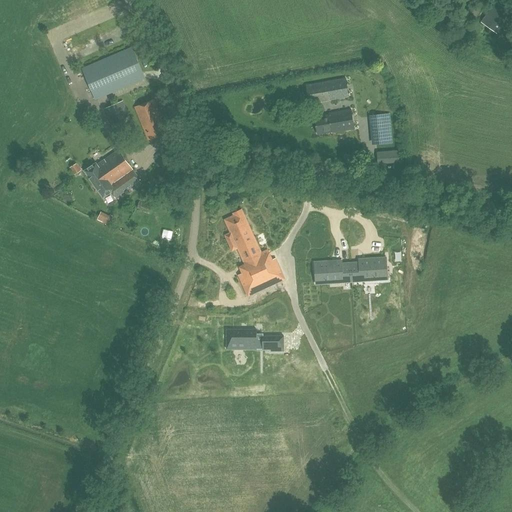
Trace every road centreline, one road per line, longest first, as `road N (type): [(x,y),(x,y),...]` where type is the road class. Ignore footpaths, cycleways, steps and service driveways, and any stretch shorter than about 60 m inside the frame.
road 1 (unclassified): [(83,511),(184,284),(196,225),(194,138)]
road 2 (unclassified): [(511,214),(194,138)]
road 3 (track): [(294,284),(295,304),(379,473),(420,511)]
road 4 (unclassified): [(194,138),(137,0)]
